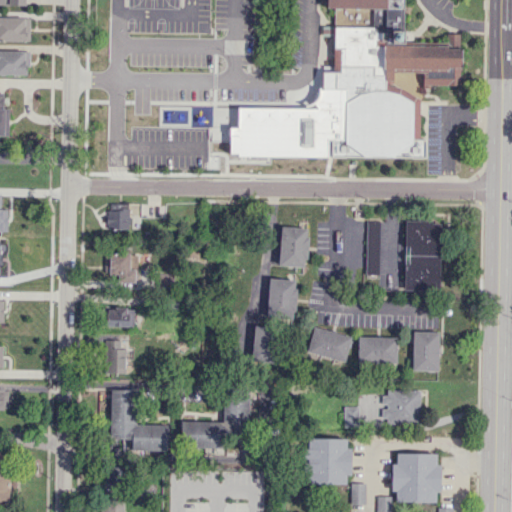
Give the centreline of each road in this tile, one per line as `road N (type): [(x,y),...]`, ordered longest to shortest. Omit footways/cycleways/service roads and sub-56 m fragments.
road 1 (residential): [(71,0),(60,511)]
road 2 (primary): [(501,0),(493,511)]
road 3 (residential): [(499,190),(68,184)]
